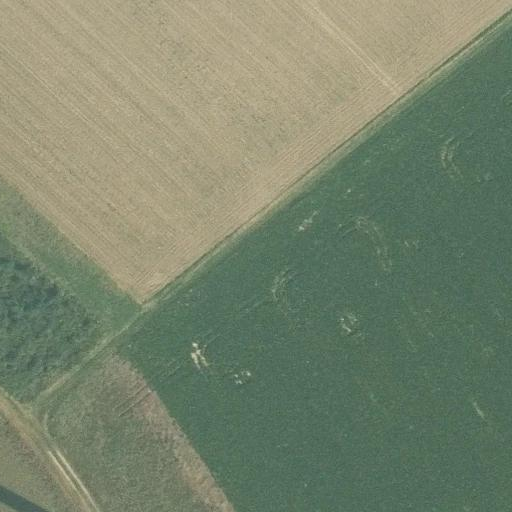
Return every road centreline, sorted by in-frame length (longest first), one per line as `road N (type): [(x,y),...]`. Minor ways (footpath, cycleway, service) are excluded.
road 1 (track): [(0,394),(17,412),(511,24)]
road 2 (track): [(17,412),(87,511)]
